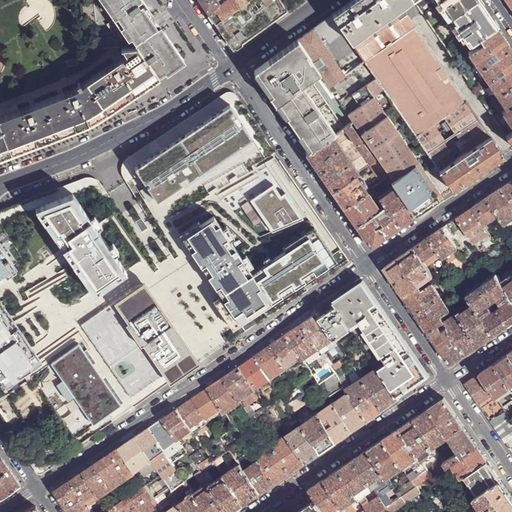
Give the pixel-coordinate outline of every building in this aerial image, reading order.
[(105,0),(138,45),(139,47),(160,77),(182,62),(168,42),(141,4),(138,0),(105,0)] [(263,28),(287,10),(282,0),(199,0),(233,48),(263,28)] [(352,0),(332,14),(344,31),(351,41),(364,60),(365,61),(416,26),(402,6),(409,0),(352,0)] [(438,0),(440,2),(442,5),(450,17),(473,0),(438,0)] [(486,9),(479,0),(473,0),(450,17),(458,29),(461,32),(469,44),(479,38),(497,25),(486,9)] [(327,18),(323,21),(331,33),(324,38),(327,41),(328,40),(336,37),(339,35),(344,31),(332,14),(327,18)] [(313,28),(298,39),(330,85),(345,74),(324,43),(327,41),(324,38),(331,33),(323,21),(313,28)] [(511,47),(507,40),(497,25),(479,38),(482,42),(468,51),(488,80),(511,63),(511,47)] [(416,137),(468,102),(416,26),(365,61),(376,78),(416,137)] [(310,150),(350,123),(353,121),(354,120),(349,113),(360,105),(353,94),(367,84),(376,78),(365,61),(364,60),(345,74),(330,85),(298,39),(283,49),(264,63),(254,70),(259,78),(271,94),(281,109),(293,126),(304,142),(310,150)] [(139,47),(138,45),(122,47),(122,49),(123,49),(127,48),(130,53),(127,55),(87,81),(76,89),(0,117),(0,156),(90,122),(160,77),(139,47)] [(507,108),(511,104),(511,63),(488,80),(497,94),(507,108)] [(426,170),(416,156),(367,84),(353,94),(360,105),(349,113),(354,120),(353,121),(417,215),(433,204),(444,197),(426,170)] [(121,172),(122,176),(143,209),(260,131),(233,92),(230,91),(227,91),(175,127),(130,156),(125,159),(123,162),(122,165),(121,169),(121,172)] [(468,102),(416,137),(428,153),(479,119),(468,102)] [(511,104),(507,108),(502,111),(511,125),(511,130),(506,134),(511,143),(511,104)] [(428,153),(435,164),(439,170),(490,135),(479,119),(428,153)] [(350,123),(310,150),(306,153),(311,160),(325,181),(331,189),(355,173),(368,164),(375,159),(350,123)] [(504,156),(490,135),(439,170),(453,191),(481,171),(504,156)] [(424,156),(416,156),(426,170),(435,164),(428,153),(424,156)] [(375,159),(368,164),(375,175),(378,179),(380,182),(387,177),(375,159)] [(363,180),(360,182),(355,173),(331,189),(338,199),(343,207),(367,191),(362,184),(365,182),(363,180)] [(91,176),(88,176),(0,209),(0,374),(8,385),(39,364),(10,324),(87,271),(96,285),(124,266),(114,252),(137,237),(98,179),(97,178),(95,177),(93,176),(91,176)] [(511,204),(511,180),(507,184),(501,188),(511,204)] [(273,183),(250,199),(272,230),(303,217),(285,191),(281,194),(273,183)] [(415,217),(394,186),(379,196),(382,201),(385,205),(400,227),(409,221),(415,217)] [(372,188),(367,191),(376,205),(382,201),(379,196),(372,188)] [(511,218),(511,204),(501,188),(493,194),(487,198),(502,219),(505,224),(511,218)] [(367,191),(343,207),(351,218),(356,226),(371,215),(379,209),(376,205),(367,191)] [(472,208),(487,230),(502,219),(487,198),(478,204),(472,208)] [(394,231),(400,227),(385,205),(379,209),(371,215),(376,223),(379,221),(381,224),(378,225),(386,237),(394,231)] [(468,232),(475,243),(490,233),(487,230),(472,208),(464,214),(458,218),(468,232)] [(214,215),(187,233),(225,290),(220,293),(237,318),(333,253),(316,228),(252,272),(214,215)] [(379,241),(386,237),(378,225),(375,227),(373,225),(376,223),(371,215),(356,226),(371,247),(379,241)] [(458,218),(455,220),(465,234),(468,232),(458,218)] [(447,226),(435,233),(429,238),(438,251),(444,258),(452,252),(458,248),(450,237),(453,235),(447,226)] [(490,233),(475,243),(482,253),(485,257),(499,247),(490,233)] [(414,248),(423,261),(438,251),(429,238),(420,243),(414,248)] [(502,252),(505,255),(511,250),(511,243),(502,251),(502,252)] [(492,259),(491,258),(497,253),(498,255),(502,252),(502,251),(499,247),(485,257),(487,260),(488,262),(492,259)] [(406,253),(400,258),(419,286),(434,276),(423,261),(414,248),(406,253)] [(469,271),(460,257),(465,254),(463,251),(455,256),(457,259),(448,265),(455,276),(458,279),(469,271)] [(444,258),(448,265),(457,259),(455,256),(452,252),(444,258)] [(472,260),(476,267),(487,260),(485,257),(482,253),(472,260)] [(419,286),(400,258),(393,262),(384,268),(392,279),(404,296),(419,286)] [(458,280),(463,286),(474,278),(469,271),(458,279),(458,280)] [(511,296),(502,282),(497,274),(483,284),(511,324),(511,323),(511,296)] [(511,275),(502,282),(511,296),(511,275)] [(458,279),(455,276),(444,284),(441,286),(444,290),(458,280),(458,279)] [(364,281),(333,302),(336,307),(352,329),(355,333),(378,367),(398,396),(403,392),(422,379),(429,374),(391,320),(364,281)] [(140,284),(138,285),(82,323),(131,396),(151,383),(149,380),(158,375),(160,377),(194,353),(173,322),(166,327),(160,319),(168,314),(150,288),(148,286),(146,285),(144,284),(142,284),(140,284)] [(418,316),(429,332),(440,325),(444,322),(445,321),(442,316),(451,310),(432,284),(422,290),(419,286),(404,296),(418,316)] [(511,324),(483,284),(481,285),(468,294),(472,300),(496,334),(500,332),(511,324)] [(466,304),(469,310),(464,314),(461,310),(459,312),(482,344),(489,339),(496,334),(472,300),(466,304)] [(328,312),(320,317),(335,338),(336,340),(352,329),(336,307),(328,312)] [(482,344),(459,312),(445,321),(444,322),(448,326),(444,329),(440,325),(429,332),(453,364),(459,360),(476,348),(482,344)] [(309,319),(302,324),(319,348),(335,338),(320,317),(318,313),(309,319)] [(166,327),(173,322),(168,314),(160,319),(166,327)] [(319,348),(302,324),(294,329),(286,335),(302,357),(303,359),(319,348)] [(277,340),(270,345),(286,368),(294,362),(302,357),(286,335),(277,340)] [(335,338),(319,348),(323,354),(329,362),(331,365),(346,354),(336,340),(335,338)] [(121,404),(79,342),(47,364),(89,426),(121,404)] [(262,351),(255,356),(271,378),(287,368),(286,368),(270,345),(262,351)] [(502,358),(495,363),(511,386),(511,387),(511,356),(509,353),(502,358)] [(329,362),(323,354),(317,358),(323,367),(329,362)] [(254,387),(256,389),(271,378),(255,356),(246,361),(240,366),(254,387)] [(315,375),(303,359),(302,357),(294,362),(286,368),(287,368),(289,371),(294,379),(299,386),(305,382),(311,378),(315,375)] [(486,369),(481,373),(497,396),(511,386),(495,363),(486,369)] [(252,388),(254,387),(240,366),(232,371),(225,376),(239,397),(241,396),(252,388)] [(363,378),(385,410),(393,404),(400,399),(398,396),(378,367),(363,378)] [(289,371),(287,368),(271,378),(273,382),(289,371)] [(320,383),(329,396),(345,386),(336,372),(320,383)] [(476,398),(491,420),(506,410),(504,406),(497,396),(481,373),(474,377),(466,383),(476,398)] [(158,375),(149,380),(151,383),(160,377),(158,375)] [(239,397),(225,376),(216,382),(209,387),(223,407),(226,412),(242,401),(239,397)] [(271,378),(256,389),(257,391),(258,392),(274,382),(273,382),(271,378)] [(385,410),(363,378),(347,388),(350,392),(369,420),(376,415),(385,410)] [(305,382),(299,386),(301,388),(303,392),(309,388),(305,382)] [(350,392),(347,388),(345,386),(329,396),(334,403),(350,392)] [(202,391),(193,397),(208,417),(223,407),(209,387),(202,391)] [(252,388),(241,396),(244,400),(248,405),(259,398),(255,392),(252,388)] [(350,392),(334,403),(354,431),(363,424),(369,420),(350,392)] [(295,412),(310,401),(304,393),(289,404),(295,412)] [(20,415),(26,426),(63,407),(57,396),(20,415)] [(324,409),(334,403),(329,396),(320,403),(324,409)] [(186,402),(178,408),(192,428),(208,418),(208,417),(193,397),(186,402)] [(269,407),(272,412),(288,401),(286,399),(284,397),(269,407)] [(436,403),(430,407),(449,436),(464,426),(444,397),(436,403)] [(334,403),(324,409),(318,413),(338,441),(347,435),(354,431),(334,403)] [(302,411),(308,420),(318,413),(312,404),(302,411)] [(420,414),(415,418),(435,447),(450,436),(449,436),(430,407),(420,414)] [(192,428),(178,408),(170,413),(163,417),(178,439),(193,429),(192,428)] [(506,410),(491,420),(506,442),(511,437),(511,418),(510,415),(506,410)] [(297,415),(303,424),(308,420),(302,411),(297,415)] [(338,441),(318,413),(308,420),(303,424),(323,452),(332,446),(338,441)] [(72,424),(70,421),(48,435),(59,451),(91,430),(82,417),(72,424)] [(178,439),(163,417),(148,428),(135,437),(152,462),(162,476),(171,488),(173,491),(187,481),(173,461),(187,451),(182,444),(178,439)] [(208,418),(192,428),(193,429),(195,432),(210,421),(208,418)] [(407,423),(400,428),(419,456),(422,460),(437,449),(435,447),(415,418),(407,423)] [(242,434),(245,438),(260,427),(258,423),(242,434)] [(323,452),(303,424),(288,434),(308,462),(316,456),(323,452)] [(464,426),(449,436),(450,436),(460,452),(449,460),(445,462),(449,467),(452,464),(479,446),(470,434),(464,426)] [(390,434),(384,438),(404,466),(419,456),(400,428),(390,434)] [(193,429),(178,439),(182,444),(196,434),(195,432),(193,429)] [(302,466),(308,462),(288,434),(273,445),(292,473),(302,466)] [(152,462),(135,437),(126,443),(120,447),(138,472),(152,462)] [(377,444),(369,449),(389,476),(404,466),(384,438),(377,444)] [(273,445),(271,445),(263,451),(257,455),(260,460),(276,483),(284,478),(292,473),(273,445)] [(245,450),(255,464),(260,460),(257,455),(254,452),(250,446),(245,450)] [(479,446),(452,464),(462,478),(465,477),(467,475),(489,460),(483,453),(479,446)] [(138,472),(120,447),(111,453),(106,457),(123,482),(134,474),(138,472)] [(362,454),(355,459),(374,487),(389,476),(369,449),(362,454)] [(215,461),(218,465),(234,454),(231,450),(215,461)] [(9,468),(1,456),(0,457),(0,497),(20,484),(9,468)] [(241,460),(244,464),(251,460),(248,456),(241,460)] [(419,456),(404,466),(413,480),(428,469),(422,460),(419,456)] [(88,468),(105,494),(123,482),(106,457),(88,468)] [(345,465),(340,468),(360,496),(374,487),(355,459),(345,465)] [(276,483),(260,460),(255,464),(245,471),(261,494),(270,488),(276,483)] [(467,475),(480,494),(501,479),(495,470),(489,460),(467,475)] [(152,462),(138,472),(139,474),(144,481),(146,483),(147,485),(147,486),(162,476),(152,462)] [(245,471),(241,464),(225,475),(246,504),(254,498),(261,494),(245,471)] [(462,478),(452,464),(449,467),(453,473),(456,477),(458,481),(462,478)] [(389,476),(402,495),(417,485),(413,480),(404,466),(389,476)] [(105,494),(88,468),(85,470),(102,496),(104,495),(105,494)] [(332,474),(325,479),(345,507),(360,496),(340,468),(332,474)] [(428,469),(413,480),(417,485),(432,474),(428,469)] [(90,504),(102,496),(85,470),(78,475),(74,478),(90,504)] [(208,470),(203,474),(210,483),(211,485),(216,481),(208,470)] [(196,475),(204,487),(210,483),(203,474),(201,471),(196,475)] [(453,473),(445,478),(448,483),(456,477),(453,473)] [(246,504),(225,475),(216,481),(211,485),(230,511),(233,511),(238,509),(246,504)] [(467,475),(465,477),(478,495),(480,494),(467,475)] [(162,476),(147,486),(156,498),(171,488),(162,476)] [(402,495),(389,476),(374,487),(387,505),(392,502),(402,495)] [(447,484),(441,488),(444,492),(459,481),(458,481),(456,477),(448,483),(447,484)] [(87,511),(93,509),(90,504),(74,478),(56,490),(61,498),(70,511),(87,511)] [(316,485),(310,489),(310,490),(318,501),(326,511),(337,511),(345,507),(325,479),(316,485)] [(443,479),(438,483),(441,488),(447,484),(443,479)] [(480,494),(478,495),(476,497),(482,507),(478,509),(479,511),(511,511),(511,494),(501,479),(480,494)] [(187,491),(190,496),(196,493),(187,481),(173,491),(177,498),(187,491)] [(123,482),(105,494),(112,503),(129,491),(123,482)] [(210,483),(204,487),(196,493),(209,511),(230,511),(211,485),(210,483)] [(145,511),(159,502),(156,498),(147,486),(147,485),(132,495),(143,511),(145,511)] [(374,487),(360,496),(370,511),(376,511),(387,505),(374,487)] [(187,511),(181,503),(177,498),(173,491),(171,488),(156,498),(159,502),(165,511),(187,511)] [(458,491),(452,495),(458,503),(464,499),(458,491)] [(209,511),(196,493),(190,496),(181,503),(187,511),(209,511)] [(105,497),(104,495),(102,496),(90,504),(93,509),(93,508),(105,500),(104,498),(105,497)] [(143,511),(132,495),(112,509),(113,511),(143,511)] [(392,502),(387,505),(391,510),(406,501),(402,495),(392,502)] [(370,511),(360,496),(345,507),(345,508),(347,511),(370,511)] [(105,500),(93,508),(95,511),(101,511),(110,506),(105,500)] [(306,509),(301,511),(326,511),(318,501),(306,509)] [(145,511),(165,511),(159,502),(145,511)]
